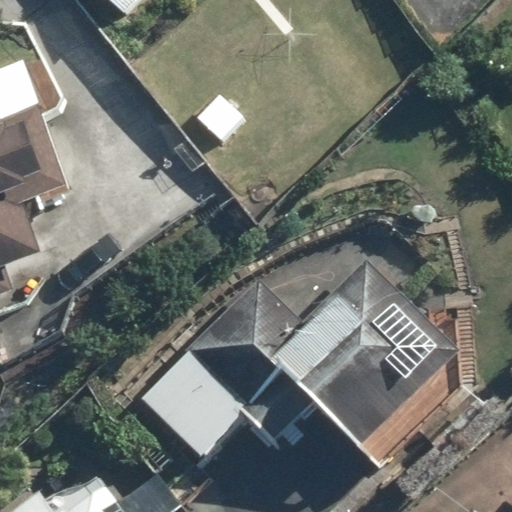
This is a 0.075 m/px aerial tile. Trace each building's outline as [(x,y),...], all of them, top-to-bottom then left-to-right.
[(97,0),(124,25),(147,0),(97,0)] [(0,279),(41,266),(25,217),(70,202),(40,117),(0,129),(0,279)] [(260,282),(140,404),(204,467),(243,427),(275,458),(314,417),(380,482),(424,438),(402,417),(460,358),(365,264),(305,325),(260,282)] [(284,511),(255,481),(222,511),(350,511),(364,499),(334,469),(289,511),(284,511)] [(47,511),(40,501),(24,511),(120,511),(109,495),(83,511),(47,511)]
